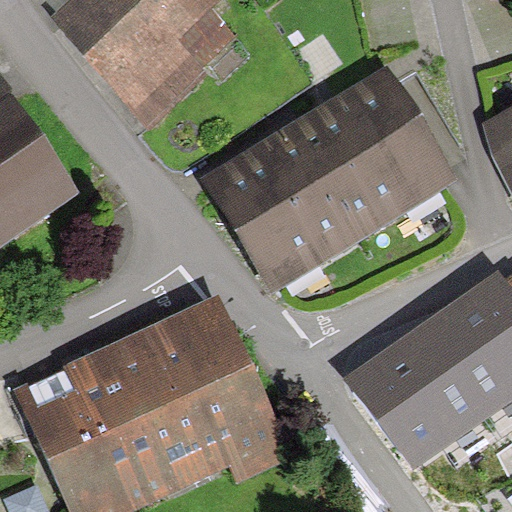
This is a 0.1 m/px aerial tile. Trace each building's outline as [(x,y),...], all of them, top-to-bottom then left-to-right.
[(42,0),(41,1),(56,17),(52,20),(101,74),(149,128),(206,78),(201,73),(236,41),(209,11),(221,0),(42,0)] [(453,181),(387,71),(289,130),(207,179),(272,288),(453,181)] [(19,109),(0,80),(0,255),(80,201),(19,109)] [(511,115),(483,129),(511,190),(511,115)] [(511,288),(511,287),(499,270),(349,379),(415,470),(511,399),(511,288)] [(216,304),(16,396),(70,511),(137,511),(232,468),(241,487),(291,464),(216,304)] [(511,511),(511,483),(485,499),(492,511),(511,511)] [(48,511),(38,490),(5,504),(8,511),(48,511)]
